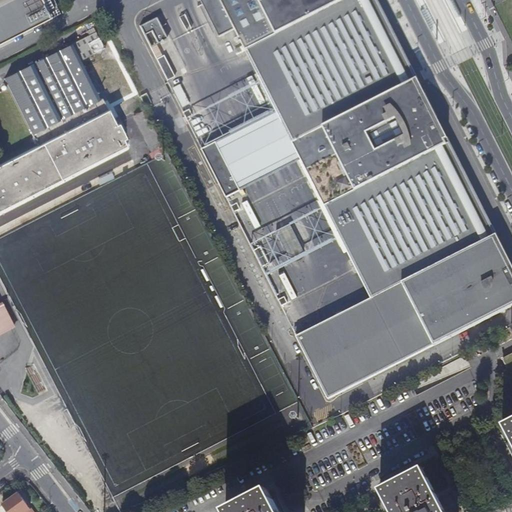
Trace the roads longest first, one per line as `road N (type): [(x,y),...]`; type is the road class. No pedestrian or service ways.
road 1 (primary): [(405,0),(511,192)]
road 2 (primary): [(511,117),(462,0)]
